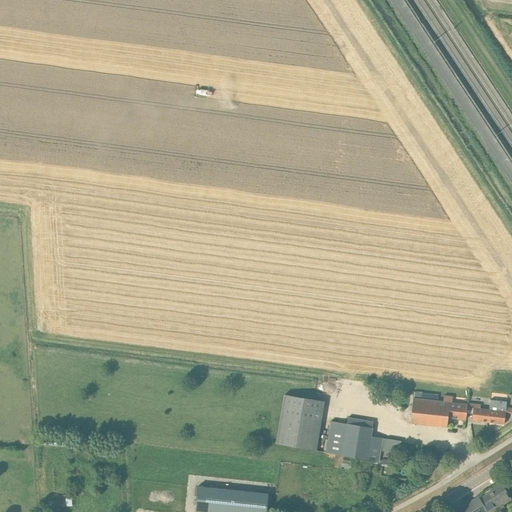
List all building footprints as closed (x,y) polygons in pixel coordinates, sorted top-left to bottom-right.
[(414,392),(410,423),(447,427),(448,417),(466,419),(467,410),(473,410),(472,421),(482,422),(503,424),(504,414),(505,414),(511,414),(511,408),(506,408),(506,402),(490,400),(489,409),(480,408),(480,404),(468,403),(467,403),(466,404),(452,402),(452,399),(453,396),(448,396),(444,395),(443,401),(430,400),(431,394),(423,393),(414,392)] [(276,444),(316,451),(324,401),(284,395),(276,444)] [(326,452),(337,454),(379,461),(381,451),(399,454),(401,441),(371,436),(373,422),(347,418),(346,424),(331,422),(326,452)] [(69,440),(43,438),(42,445),(62,447),(63,444),(72,445),(73,440),(69,440)] [(477,497),(454,511),(490,511),(511,499),(501,485),(479,499),(477,497)] [(198,486),(195,511),(204,511),(266,511),(268,494),(267,493),(198,486)] [(65,495),(47,496),(48,507),(65,507),(72,506),(72,500),(66,500),(65,495)]
